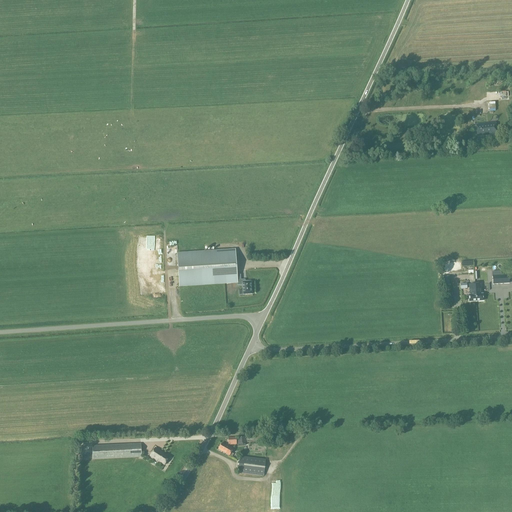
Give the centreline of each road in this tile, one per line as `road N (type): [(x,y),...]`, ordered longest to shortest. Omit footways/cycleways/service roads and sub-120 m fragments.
road 1 (unclassified): [(263,317),(407,0)]
road 2 (unclassified): [(263,317),(0,332)]
road 3 (unclassified): [(249,348),(511,337)]
road 4 (unclassified): [(161,511),(249,348)]
